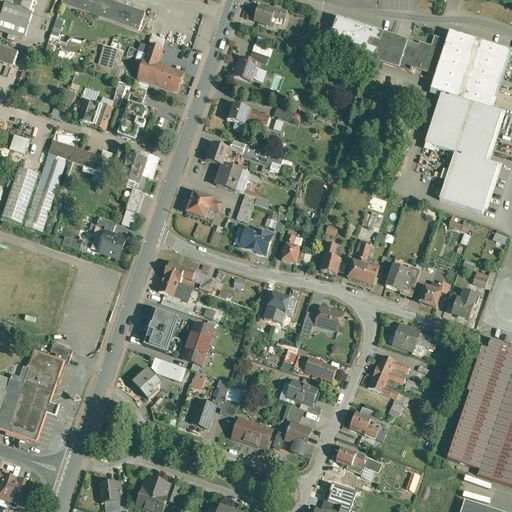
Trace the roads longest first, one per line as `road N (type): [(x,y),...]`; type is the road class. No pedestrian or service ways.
road 1 (tertiary): [(231,0),(153,233)]
road 2 (residential): [(153,233),(265,276),(329,288),(362,307)]
road 3 (residential): [(362,307),(367,346),(309,483)]
road 4 (residential): [(140,423),(309,483)]
road 5 (tertiary): [(153,233),(100,388)]
road 6 (residential): [(128,459),(281,511)]
